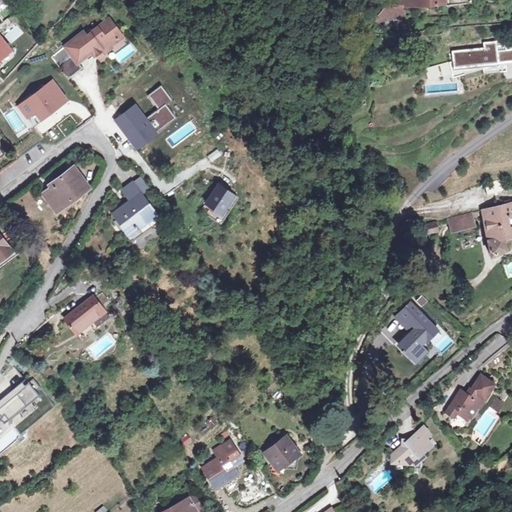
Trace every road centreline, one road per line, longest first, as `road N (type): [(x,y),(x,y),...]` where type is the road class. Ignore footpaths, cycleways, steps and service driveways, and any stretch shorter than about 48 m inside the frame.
road 1 (residential): [(324,476),(326,458),(345,439),(349,368),(381,300),(394,223),(431,181),(511,118)]
road 2 (residential): [(0,195),(74,138),(102,145),(109,160),(62,257),(10,335)]
road 3 (unclassified): [(511,324),(324,476)]
